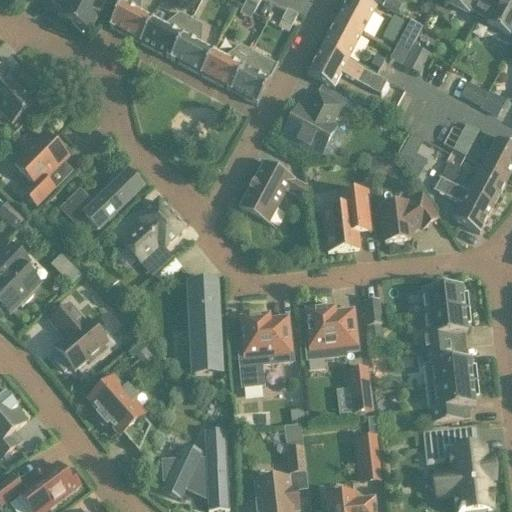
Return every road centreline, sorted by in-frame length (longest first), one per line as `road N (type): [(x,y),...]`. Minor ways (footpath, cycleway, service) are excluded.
road 1 (residential): [(491,269),(472,264),(253,290),(209,229)]
road 2 (residential): [(209,229),(125,145),(108,82),(89,59),(16,36),(0,19)]
road 3 (residential): [(209,229),(329,0)]
road 4 (residential): [(131,511),(0,351)]
road 5 (residential): [(511,396),(491,269)]
